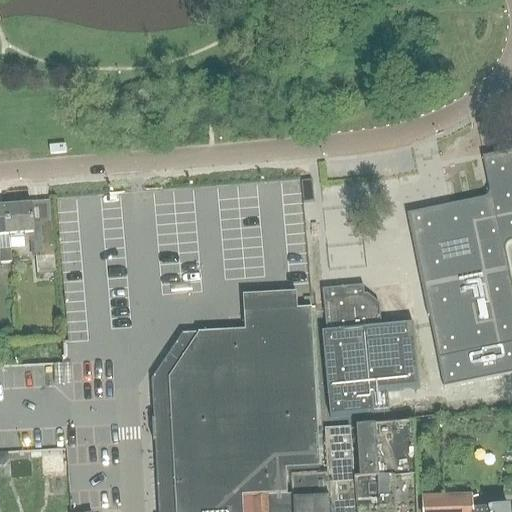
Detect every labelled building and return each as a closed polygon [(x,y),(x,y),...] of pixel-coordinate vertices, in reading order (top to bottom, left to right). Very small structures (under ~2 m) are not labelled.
[(408,219),(407,219),(407,220),(409,220),(410,226),(409,226),(409,227),(410,227),(411,233),(410,233),(410,234),(412,234),(413,240),(412,240),(412,241),(413,241),(414,247),(413,247),(413,248),(414,248),(416,254),(414,254),(415,255),(416,255),(417,261),(416,261),(416,262),(417,262),(419,268),(417,268),(418,269),(419,269),(420,275),(419,275),(419,276),(420,276),(421,282),(420,282),(420,284),(422,283),(423,289),(422,289),(422,291),(423,290),(424,296),(423,296),(423,298),(425,297),(426,303),(424,303),(425,305),(426,304),(427,310),(426,310),(426,312),(427,311),(429,317),(427,318),(428,319),(429,319),(438,362),(443,390),(511,376),(511,288),(508,270),(504,271),(499,247),(510,244),(511,243),(511,153),(511,154),(506,156),(506,154),(504,155),(505,156),(499,157),(499,156),(497,156),(498,157),(492,159),(492,157),(490,158),(491,159),(485,160),(485,159),(483,159),(483,160),(482,161),(489,191),(489,193),(490,200),(449,208),(450,210),(426,215),(426,213),(408,216),(408,219)] [(286,177),(285,166),(255,171),(257,181),(286,177)] [(314,203),(312,181),(301,183),(303,204),(314,203)] [(335,184),(336,208),(362,206),(361,183),(335,184)] [(6,209),(9,238),(35,236),(33,207),(6,209)] [(0,238),(9,238),(6,209),(0,209),(0,238)] [(52,223),(38,225),(39,235),(40,247),(38,247),(39,259),(54,257),(52,223)] [(329,255),(354,250),(352,240),(327,245),(329,255)] [(10,249),(0,250),(0,265),(11,264),(10,249)] [(39,259),(35,259),(37,276),(56,273),(54,257),(39,259)] [(327,335),(322,335),(330,420),(389,414),(387,394),(419,391),(413,328),(409,328),(382,331),(380,307),(368,298),(362,298),(362,289),(331,292),(323,293),(324,302),(327,335)] [(182,337),(151,382),(158,511),(237,511),(237,501),(252,501),(271,500),(292,498),(291,478),(320,476),(311,311),(303,312),(243,315),(244,329),(182,337)] [(356,510),(355,511),(419,511),(415,425),(373,428),(357,428),(362,510),(356,510)] [(355,511),(356,510),(355,511),(351,430),(325,431),(327,475),(328,496),(330,496),(331,511),(355,511)] [(292,498),(295,498),(295,511),(331,511),(330,496),(328,496),(327,475),(320,476),(291,478),(292,498)] [(425,511),(472,511),(471,497),(424,500),(425,511)] [(295,511),(295,498),(292,498),(271,500),(271,511),(295,511)] [(271,511),(271,500),(252,501),(253,511),(271,511)]
